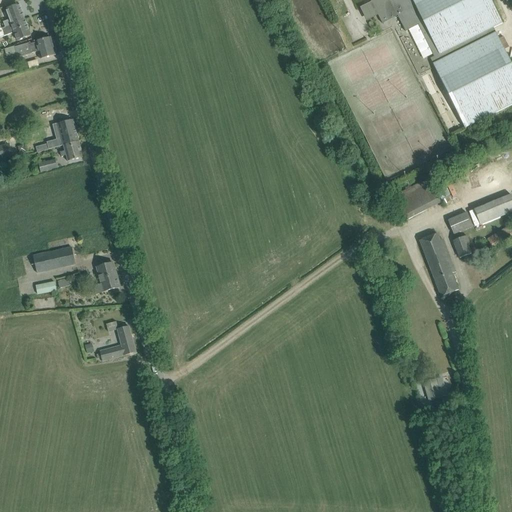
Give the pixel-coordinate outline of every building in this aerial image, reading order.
[(370,0),(372,3),(373,2),(380,14),(378,15),(382,24),(398,16),(405,32),(409,30),(424,59),(433,54),(436,62),(433,64),(465,129),(511,105),(511,64),(494,28),(503,23),(490,0),(370,0)] [(10,20),(3,22),(5,27),(12,25),(25,21),(19,4),(6,9),(10,20)] [(0,29),(0,38),(15,33),(17,41),(21,40),(31,36),(25,21),(12,25),(5,27),(1,29),(0,29)] [(41,59),(46,58),(56,56),(51,37),(36,41),(36,43),(29,45),(29,43),(14,47),(17,58),(31,54),(31,53),(39,51),(41,59)] [(30,88),(34,100),(64,90),(60,79),(30,88)] [(58,140),(47,143),(49,150),(63,146),(79,142),(77,134),(76,134),(76,132),(76,131),(74,123),(73,120),(54,126),(54,127),(58,140)] [(68,162),(74,160),(83,158),(79,142),(63,146),(68,162)] [(7,145),(0,146),(0,159),(10,157),(7,145)] [(39,165),(41,172),(57,168),(55,161),(39,165)] [(406,221),(414,216),(441,202),(429,179),(393,197),(406,221)] [(448,221),(454,234),(473,226),(467,213),(448,221)] [(493,247),(504,241),(511,236),(506,227),(488,239),(493,247)] [(437,234),(419,241),(441,297),(459,290),(437,234)] [(453,241),(460,258),(481,250),(478,241),(470,244),(467,236),(453,241)] [(37,273),(66,267),(75,264),(72,248),(33,257),(37,273)] [(120,287),(113,263),(97,267),(102,284),(96,286),(98,294),(120,287)] [(75,277),(77,284),(89,280),(88,274),(75,277)] [(60,289),(70,286),(68,278),(58,281),(60,289)] [(57,291),(55,282),(31,287),(33,295),(57,291)] [(102,361),(126,355),(136,352),(129,327),(117,330),(122,346),(100,352),(102,361)] [(94,352),(92,343),(85,345),(87,354),(94,352)] [(425,400),(438,396),(448,393),(444,377),(432,381),(432,383),(422,386),(423,389),(422,389),(425,400)]
